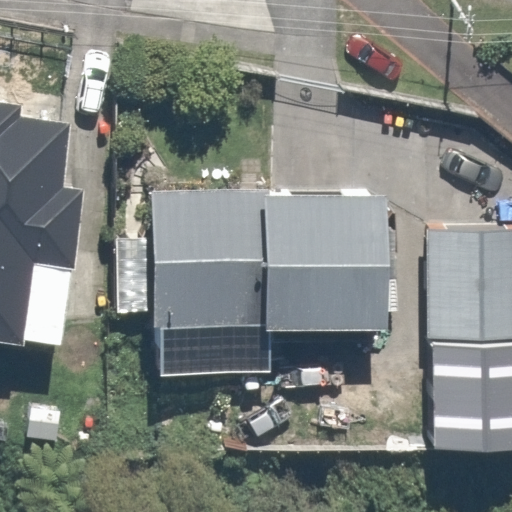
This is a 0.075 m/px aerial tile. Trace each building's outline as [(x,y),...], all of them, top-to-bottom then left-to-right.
[(20,98),(0,94),(0,323),(11,325),(22,246),(67,252),(77,179),(57,176),(65,117),(18,111),(20,98)] [(375,182),(126,196),(133,326),(374,325),(375,182)] [(503,236),(412,236),(412,345),(503,345),(503,236)] [(511,384),(490,384),(490,433),(511,432),(511,384)] [(468,417),(398,414),(397,443),(467,446),(468,417)]
